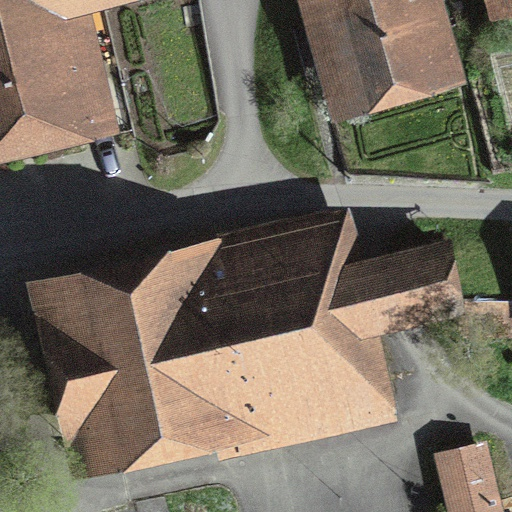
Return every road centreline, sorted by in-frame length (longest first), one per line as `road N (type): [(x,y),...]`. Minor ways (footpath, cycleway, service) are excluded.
road 1 (unknown): [(0,342),(85,469),(117,479),(180,479),(455,429),(511,436)]
road 2 (residential): [(511,199),(248,206),(0,248)]
